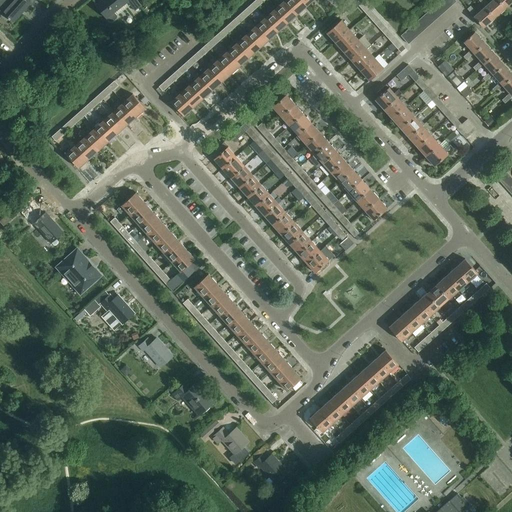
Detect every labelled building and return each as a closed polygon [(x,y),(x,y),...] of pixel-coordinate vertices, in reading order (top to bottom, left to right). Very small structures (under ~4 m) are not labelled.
[(0,0),(0,9),(14,22),(30,4),(25,0),(0,0)] [(101,0),(96,4),(106,18),(128,1),(135,11),(141,6),(136,0),(101,0)] [(284,0),(275,8),(288,22),(297,14),(285,0),(284,0)] [(285,0),(297,14),(307,6),(301,0),(285,0)] [(369,7),(362,0),(352,0),(344,7),(350,13),(359,5),(364,11),(369,7)] [(443,13),(448,9),(440,0),(436,4),(443,13)] [(448,9),(452,5),(447,0),(440,0),(448,9)] [(498,0),(492,0),(488,4),(484,0),(478,0),(485,7),(494,17),(505,7),(498,0)] [(439,17),(443,13),(436,4),(431,8),(439,17)] [(250,5),(244,11),(248,15),(254,10),(250,5)] [(470,6),(467,9),(483,27),(494,17),(485,7),(477,14),(470,6)] [(266,17),(279,31),(288,22),(275,8),(266,17)] [(434,20),(439,17),(431,8),(427,12),(434,20)] [(377,16),(372,10),(367,14),(372,20),(377,16)] [(427,12),(423,16),(430,24),(434,20),(427,12)] [(240,13),(234,19),(238,24),(245,18),(240,13)] [(430,24),(423,16),(418,20),(426,28),(430,24)] [(256,25),(269,39),(279,31),(266,17),(256,25)] [(385,26),(380,19),(375,24),(381,30),(385,26)] [(335,42),(350,29),(341,20),(327,32),(335,42)] [(426,28),(418,20),(414,24),(421,32),(426,28)] [(231,22),(225,27),(229,32),(235,27),(231,22)] [(417,36),(421,32),(414,24),(410,28),(417,36)] [(247,33),(260,48),(269,39),(256,25),(247,33)] [(413,40),(417,36),(410,28),(405,31),(413,40)] [(344,52),(358,39),(350,29),(335,42),(344,52)] [(389,39),(394,35),(388,29),(384,33),(389,39)] [(221,31),(215,36),(219,41),(225,35),(221,31)] [(401,35),(408,44),(413,40),(405,31),(401,35)] [(466,59),(474,52),(484,43),(474,32),(464,41),(471,49),(463,56),(466,59)] [(238,42),(250,56),(260,48),(247,33),(238,42)] [(405,48),(397,38),(392,42),(401,52),(405,48)] [(212,39),(206,44),(210,49),(216,44),(212,39)] [(352,61),(366,48),(358,39),(344,52),(352,61)] [(228,50),(241,64),(250,56),(238,42),(228,50)] [(474,52),(481,60),(473,67),(476,70),(484,63),(483,63),(494,54),(484,43),(474,52)] [(202,47),(196,53),(200,57),(207,52),(202,47)] [(360,70),(375,58),(366,48),(352,61),(360,70)] [(219,59),(231,73),(241,64),(228,50),(219,59)] [(255,53),(244,65),(248,69),(260,58),(255,53)] [(493,74),(504,65),(494,54),(483,63),(484,63),(491,71),(483,78),(486,81),(493,74)] [(193,56),(187,61),(191,66),(197,60),(193,56)] [(375,58),(360,70),(369,80),(383,68),(375,58)] [(209,67),(222,81),(231,73),(219,59),(209,67)] [(445,60),(437,67),(445,77),(453,70),(445,60)] [(184,64),(178,70),(182,74),(188,69),(184,64)] [(401,80),(409,74),(415,81),(420,77),(408,64),(396,75),(401,80)] [(493,74),(500,82),(492,89),(495,92),(503,85),(511,76),(511,74),(504,65),(493,74)] [(200,75),(213,90),(222,81),(209,67),(200,75)] [(174,72),(168,78),(172,83),(178,77),(174,72)] [(448,78),(456,87),(462,81),(454,72),(448,78)] [(190,84),(203,98),(213,90),(200,75),(190,84)] [(511,96),(511,76),(503,85),(510,93),(502,100),(505,103),(511,96)] [(420,77),(415,81),(420,87),(425,83),(420,77)] [(114,80),(108,86),(112,91),(118,85),(114,80)] [(165,81),(159,86),(163,91),(169,86),(165,81)] [(464,82),(457,88),(465,97),(472,91),(464,82)] [(203,98),(190,84),(181,92),(194,107),(203,98)] [(429,97),(433,92),(428,86),(423,91),(429,97)] [(389,87),(375,99),(383,109),(398,97),(389,87)] [(109,93),(105,89),(99,94),(103,99),(109,93)] [(194,107),(181,92),(171,101),(184,115),(194,107)] [(123,102),(136,117),(145,108),(133,94),(123,102)] [(281,116),(295,104),(286,94),(272,106),(281,116)] [(442,102),(436,96),(432,100),(437,106),(442,102)] [(95,97),(89,103),(93,107),(100,102),(95,97)] [(398,97),(383,109),(392,119),(406,106),(398,97)] [(114,111),(126,125),(136,117),(123,102),(114,111)] [(295,104),(281,116),(289,126),(304,113),(295,104)] [(86,105),(80,111),(84,116),(90,110),(86,105)] [(450,111),(445,105),(440,109),(446,115),(450,111)] [(400,128),(414,115),(406,106),(392,119),(400,128)] [(104,119),(117,134),(126,125),(114,111),(104,119)] [(304,113),(289,126),(298,135),(312,122),(304,113)] [(77,114),(70,119),(75,124),(81,119),(77,114)] [(459,121),(453,114),(449,119),(454,125),(459,121)] [(409,137),(423,125),(414,115),(400,128),(409,137)] [(95,128),(107,142),(117,134),(104,119),(95,128)] [(467,119),(461,124),(457,128),(466,138),(476,129),(467,119)] [(249,126),(244,121),(228,135),(233,141),(249,126)] [(67,122),(61,128),(65,132),(71,127),(67,122)] [(312,122),(298,135),(306,144),(320,132),(312,122)] [(257,127),(262,133),(267,129),(261,123),(257,127)] [(417,147),(431,134),(423,125),(409,137),(417,147)] [(256,133),(250,127),(245,131),(251,137),(256,133)] [(85,136),(98,150),(107,142),(95,128),(85,136)] [(58,131),(52,136),(56,141),(62,135),(58,131)] [(265,136),(270,143),(275,138),(270,132),(265,136)] [(320,132),(306,144),(314,154),(329,141),(320,132)] [(425,156),(440,144),(431,134),(417,147),(425,156)] [(76,145),(89,159),(98,150),(85,136),(76,145)] [(264,142),(258,136),(254,140),(259,147),(264,142)] [(329,141),(314,154),(323,163),(337,151),(329,141)] [(273,146),(279,152),(283,148),(278,142),(273,146)] [(445,150),(440,144),(425,156),(434,166),(454,149),(451,145),(445,150)] [(89,159),(76,145),(66,153),(79,167),(89,159)] [(222,169),(236,156),(228,146),(213,159),(222,169)] [(272,152),(267,146),(262,150),(268,156),(272,152)] [(450,153),(454,157),(459,152),(455,148),(450,153)] [(282,155),(287,161),(292,157),(286,151),(282,155)] [(337,151),(323,163),(331,173),(345,160),(337,151)] [(281,161),(275,155),(270,159),(276,165),(281,161)] [(231,178),(245,165),(236,156),(222,169),(231,178)] [(290,165),(295,171),(300,167),(295,160),(290,165)] [(345,160),(331,173),(340,182),(354,169),(345,160)] [(289,171),(283,164),(279,169),(284,175),(289,171)] [(239,187),(253,175),(245,165),(231,178),(239,187)] [(498,179),(506,171),(502,167),(494,174),(498,179)] [(354,169),(340,182),(348,192),(362,179),(354,169)] [(298,174),(304,180),(309,176),(303,170),(298,174)] [(506,171),(498,179),(502,183),(510,175),(506,171)] [(297,180),(292,174),(287,178),(293,184),(297,180)] [(247,197),(262,184),(253,175),(239,187),(247,197)] [(511,177),(510,175),(502,183),(505,187),(511,181),(511,177)] [(307,183),(312,190),(317,185),(311,179),(307,183)] [(356,201),(371,188),(362,179),(348,192),(356,201)] [(306,189),(300,183),(296,187),(295,186),(290,190),(296,196),(300,192),(301,194),(306,189)] [(256,206),(270,193),(262,184),(247,197),(256,206)] [(371,188),(356,201),(365,210),(379,198),(371,188)] [(315,193),(321,199),(325,195),(320,189),(315,193)] [(121,205),(117,209),(120,213),(125,209),(130,215),(144,202),(136,192),(121,205)] [(264,216),(278,203),(270,193),(256,206),(264,216)] [(314,199),(309,193),(304,197),(310,203),(314,199)] [(324,202),(329,208),(334,204),(328,198),(324,202)] [(379,198),(365,210),(373,220),(388,207),(379,198)] [(17,210),(21,213),(29,222),(31,221),(55,247),(67,237),(56,224),(56,223),(51,217),(50,218),(45,212),(42,215),(36,208),(36,207),(29,199),(21,207),(17,210)] [(144,202),(130,215),(138,224),(153,211),(144,202)] [(323,208),(317,202),(312,206),(318,212),(323,208)] [(273,225),(287,212),(278,203),(264,216),(273,225)] [(332,212),(337,218),(342,214),(337,208),(332,212)] [(147,233),(161,221),(153,211),(138,224),(147,233)] [(281,234),(295,222),(287,212),(273,225),(281,234)] [(331,218),(325,212),(321,216),(326,222),(331,218)] [(9,213),(0,220),(0,221),(4,226),(13,217),(9,213)] [(110,221),(116,228),(120,223),(115,217),(110,221)] [(340,221),(346,227),(350,223),(345,217),(340,221)] [(155,243),(169,230),(161,221),(147,233),(155,243)] [(339,227),(334,221),(329,225),(335,231),(339,227)] [(289,244),(304,231),(295,222),(281,234),(289,244)] [(354,237),(359,233),(353,226),(349,231),(354,237)] [(118,231),(124,237),(129,233),(123,227),(118,231)] [(164,252),(178,240),(169,230),(155,243),(164,252)] [(348,236),(342,230),(337,235),(343,241),(348,236)] [(312,240),(304,231),(289,244),(298,253),(312,240)] [(334,240),(329,234),(318,242),(324,249),(334,240)] [(127,240),(132,246),(137,242),(131,236),(127,240)] [(172,262),(186,249),(178,240),(164,252),(172,262)] [(306,263),(320,250),(312,240),(298,253),(306,263)] [(135,250),(141,256),(145,252),(140,245),(135,250)] [(100,274),(77,248),(56,266),(80,294),(95,281),(93,280),(100,274)] [(195,259),(186,249),(172,262),(181,271),(171,280),(165,273),(160,278),(172,291),(195,270),(189,264),(195,259)] [(320,250),(306,263),(315,272),(334,256),(329,250),(324,254),(320,250)] [(144,259),(149,265),(154,261),(148,255),(144,259)] [(455,267),(468,281),(469,281),(473,285),(476,282),(472,278),(478,273),(465,259),(455,267)] [(152,268),(157,275),(162,270),(157,264),(152,268)] [(446,276),(458,290),(468,281),(455,267),(446,276)] [(203,296),(217,283),(208,273),(194,286),(203,296)] [(446,276),(436,284),(449,298),(450,297),(453,301),(457,298),(454,294),(458,290),(446,276)] [(217,283),(203,296),(211,305),(225,293),(217,283)] [(484,293),(490,288),(486,283),(480,288),(484,293)] [(436,284),(427,292),(440,307),(441,305),(444,309),(447,306),(444,302),(449,298),(436,284)] [(475,301),(481,296),(477,291),(470,297),(475,301)] [(440,307),(427,292),(418,301),(430,315),(440,307)] [(225,293),(211,305),(219,315),(234,302),(225,293)] [(105,308),(107,306),(122,323),(134,313),(118,295),(114,299),(110,294),(100,303),(105,308)] [(183,303),(188,309),(193,305),(187,299),(183,303)] [(100,306),(94,300),(84,309),(89,315),(100,306)] [(465,310),(471,304),(467,300),(461,305),(465,310)] [(430,315),(418,301),(408,309),(421,323),(430,315)] [(234,302),(219,315),(228,324),(242,311),(234,302)] [(191,312),(197,318),(201,314),(196,308),(191,312)] [(456,318),(462,313),(458,308),(452,313),(456,318)] [(399,318),(411,332),(421,323),(408,309),(399,318)] [(242,311),(228,324),(236,334),(251,321),(242,311)] [(446,327),(450,324),(453,321),(449,316),(442,322),(446,327)] [(200,322),(205,328),(210,324),(204,317),(200,322)] [(411,332),(399,318),(389,326),(402,341),(411,332)] [(251,321),(236,334),(245,343),(259,330),(251,321)] [(437,335),(443,330),(439,325),(433,330),(437,335)] [(208,331),(213,337),(218,333),(213,327),(208,331)] [(259,330),(245,343),(253,352),(267,340),(259,330)] [(428,343),(434,338),(430,333),(424,339),(428,343)] [(216,340),(222,347),(227,342),(221,336),(216,340)] [(146,354),(148,353),(160,366),(172,356),(157,338),(152,342),(148,338),(139,346),(146,354)] [(267,340),(253,352),(261,362),(276,349),(267,340)] [(418,352),(425,346),(420,342),(414,347),(418,352)] [(225,350),(230,356),(235,352),(229,346),(225,350)] [(276,349),(261,362),(270,371),(284,359),(276,349)] [(386,349),(376,358),(389,373),(398,364),(386,349)] [(233,359),(239,365),(243,361),(238,355),(233,359)] [(389,373),(376,358),(366,367),(379,381),(389,373)] [(278,381),(293,368),(284,359),(270,371),(278,381)] [(242,369),(247,375),(252,370),(246,364),(242,369)] [(379,381),(366,367),(357,375),(370,389),(379,381)] [(293,368),(278,381),(287,390),(301,378),(293,368)] [(250,378),(255,384),(260,380),(255,374),(250,378)] [(405,384),(411,378),(407,374),(401,379),(405,384)] [(357,375),(348,383),(360,398),(370,389),(357,375)] [(172,394),(177,400),(182,396),(199,415),(214,402),(196,382),(188,390),(183,384),(172,394)] [(395,392),(401,387),(397,382),(391,388),(395,392)] [(258,387),(264,393),(269,389),(263,383),(258,387)] [(338,392),(351,406),(360,398),(348,383),(338,392)] [(386,401),(392,395),(388,391),(382,396),(386,401)] [(329,400),(342,415),(351,406),(338,392),(329,400)] [(272,403),(277,399),(271,393),(267,397),(272,403)] [(376,409),(383,404),(378,399),(372,404),(376,409)] [(319,409),(332,423),(342,415),(329,400),(319,409)] [(367,418),(373,412),(369,407),(363,413),(367,418)] [(332,423),(319,409),(310,417),(322,432),(323,431),(324,433),(328,430),(326,428),(332,423)] [(358,426),(364,420),(360,416),(354,421),(358,426)] [(348,434),(354,429),(350,424),(344,430),(348,434)] [(222,440),(234,453),(229,457),(235,464),(249,452),(243,446),(249,441),(236,427),(229,434),(223,427),(212,437),(218,444),(222,440)] [(327,445),(331,450),(345,437),(341,433),(327,445)] [(275,483),(287,472),(271,454),(265,459),(261,455),(253,462),(257,467),(259,465),(275,483)] [(461,497),(458,494),(458,493),(436,511),(460,511),(470,504),(463,496),(461,497)]
